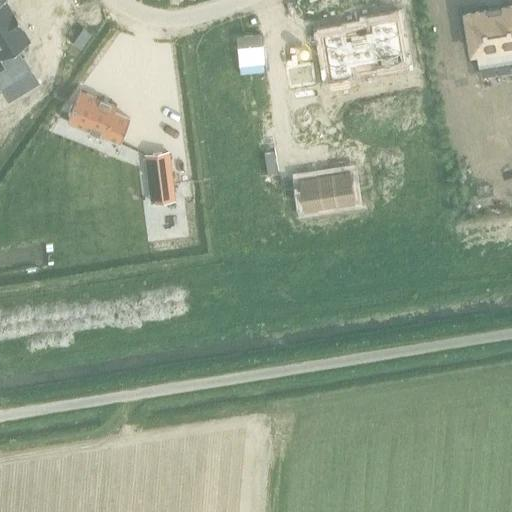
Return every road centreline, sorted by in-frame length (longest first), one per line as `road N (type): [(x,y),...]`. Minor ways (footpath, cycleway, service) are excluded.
road 1 (track): [(0,416),(511,333)]
road 2 (track): [(0,462),(272,419)]
road 3 (residential): [(118,0),(162,17),(196,17),(254,0)]
